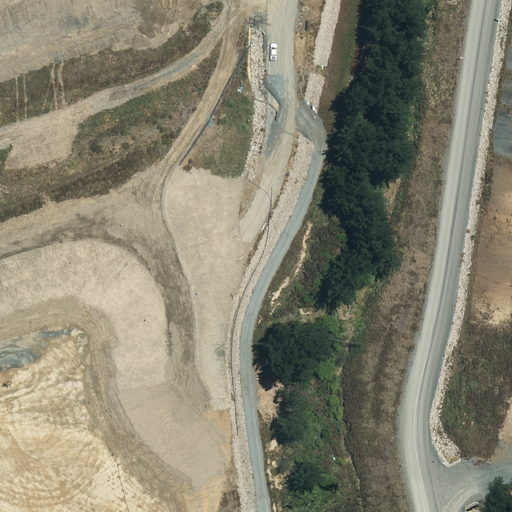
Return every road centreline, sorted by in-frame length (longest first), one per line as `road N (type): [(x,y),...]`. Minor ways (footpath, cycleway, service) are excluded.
road 1 (track): [(511,470),(453,481),(435,468),(423,420),(452,303),(488,0)]
road 2 (track): [(127,511),(152,350),(268,180),(280,107),(282,0)]
road 3 (track): [(0,255),(130,214),(154,189),(213,89),(239,14)]
